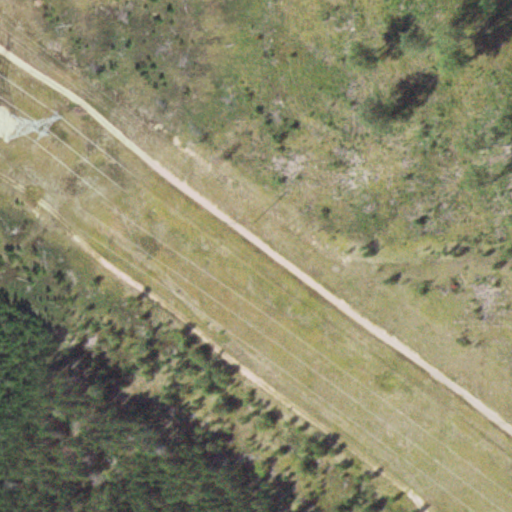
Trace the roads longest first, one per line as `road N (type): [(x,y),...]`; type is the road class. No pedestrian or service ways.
road 1 (track): [(0,50),(511,432)]
road 2 (track): [(415,511),(0,185)]
